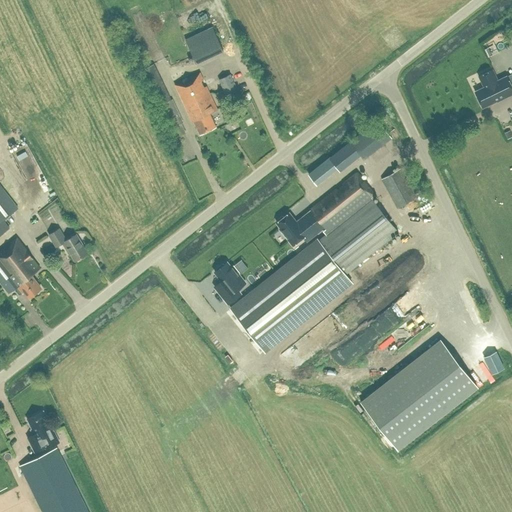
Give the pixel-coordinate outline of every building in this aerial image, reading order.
[(186,13),(177,17),(183,31),(193,27),(186,13)] [(212,26),(185,40),(196,63),(223,51),(212,26)] [(391,49),(403,41),(395,30),(384,38),(391,49)] [(170,99),(153,63),(141,69),(158,105),(155,107),(171,139),(185,132),(179,122),(182,120),(172,98),(170,99)] [(474,90),(482,106),(496,99),(496,100),(511,92),(511,87),(506,75),(497,79),(492,68),(478,75),(483,86),(474,90)] [(215,126),(209,113),(217,109),(200,72),(174,84),(192,121),(193,120),(199,133),(215,126)] [(230,100),(241,95),(230,73),(219,79),(230,100)] [(205,83),(212,92),(218,87),(211,78),(205,83)] [(376,120),(329,157),(337,167),(339,169),(359,154),(362,158),(389,135),(376,120)] [(308,174),(316,184),(337,167),(329,157),(308,174)] [(397,207),(416,198),(421,194),(405,165),(400,168),(381,178),(397,207)] [(375,195),(356,171),(299,216),(314,235),(315,236),(323,230),(326,234),(318,240),(317,239),(231,307),(264,350),(351,281),(345,273),(397,232),(371,198),(375,195)] [(6,192),(0,184),(0,234),(4,231),(9,228),(2,219),(18,207),(12,200),(21,193),(15,185),(6,192)] [(295,220),(289,212),(284,216),(282,216),(278,218),(278,221),(276,222),(280,227),(279,228),(292,245),(303,237),(306,241),(314,235),(299,216),(295,220)] [(88,252),(76,233),(66,239),(58,228),(48,234),(56,246),(62,242),(70,255),(71,254),(75,260),(88,252)] [(0,281),(8,292),(17,284),(22,291),(23,290),(28,297),(40,288),(30,275),(40,267),(16,238),(0,250),(0,281)] [(231,267),(227,262),(224,264),(222,264),(217,267),(217,269),(214,271),(221,280),(220,281),(224,286),(218,291),(228,303),(239,295),(235,290),(245,282),(238,273),(239,272),(233,265),(231,267)] [(406,297),(384,313),(392,324),(414,308),(406,297)] [(419,314),(405,323),(411,334),(426,326),(419,314)] [(440,339),(360,401),(398,449),(477,387),(440,339)] [(496,351),(483,357),(492,374),(504,367),(496,351)] [(473,367),(482,383),(492,378),(483,361),(473,367)] [(35,433),(28,437),(34,451),(44,447),(45,449),(60,442),(54,430),(52,430),(43,411),(28,418),(35,433)] [(62,453),(71,448),(68,442),(59,447),(62,453)] [(42,511),(88,511),(56,447),(19,465),(42,511)] [(67,459),(73,471),(79,468),(74,456),(67,459)]
